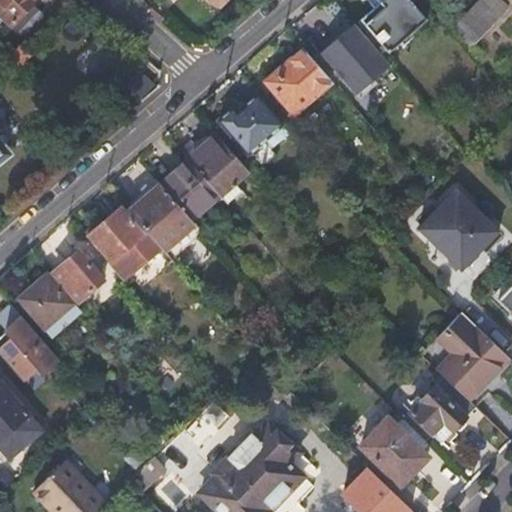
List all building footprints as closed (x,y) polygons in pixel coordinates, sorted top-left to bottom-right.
[(0,0),(0,12),(13,24),(34,0),(0,0)] [(428,21),(410,0),(385,0),(382,3),(387,9),(367,25),(391,54),(428,21)] [(498,0),(478,0),(451,29),(469,50),(507,9),(498,0)] [(335,41),(338,45),(358,27),(355,23),(335,41)] [(357,95),(391,65),(358,27),(338,45),(335,41),(321,53),(357,95)] [(22,41),(0,63),(0,67),(7,75),(32,50),(22,41)] [(333,82),(304,49),(267,81),(295,115),(333,82)] [(153,86),(127,61),(112,78),(138,102),(153,86)] [(501,70),(493,78),(501,88),(510,78),(501,70)] [(237,107),(222,120),(250,153),(283,124),(258,96),(239,110),(237,107)] [(250,171),(216,133),(188,157),(191,161),(222,196),(237,183),(250,171)] [(191,161),(163,184),(194,219),(222,196),(191,161)] [(237,183),(222,196),(228,203),(243,190),(237,183)] [(194,219),(163,184),(131,211),(147,230),(163,249),(166,251),(198,224),(194,219)] [(462,270),(500,231),(489,220),(485,224),(472,211),(476,207),(458,189),(440,206),(451,216),(447,220),(437,210),(420,228),(435,243),(441,237),(455,252),(450,257),(462,270)] [(163,249),(147,230),(145,232),(122,206),(89,235),(112,261),(109,263),(125,282),(163,249)] [(451,216),(440,206),(437,210),(447,220),(451,216)] [(81,251),(55,271),(80,300),(105,279),(81,251)] [(48,274),(20,298),(46,327),(54,335),(80,312),(73,304),(48,274)] [(511,281),(495,298),(511,315),(511,281)] [(0,314),(0,323),(8,332),(9,330),(16,337),(29,325),(23,318),(24,316),(12,303),(0,314)] [(470,319),(463,313),(440,337),(457,355),(440,372),(448,380),(469,400),(510,359),(470,319)] [(45,374),(61,359),(24,316),(23,318),(29,325),(16,337),(9,330),(8,332),(9,333),(0,341),(0,351),(26,381),(40,369),(45,374)] [(469,400),(448,380),(439,388),(467,417),(477,407),(469,400)] [(0,381),(0,448),(11,461),(44,432),(0,381)] [(467,417),(439,388),(437,386),(412,410),(442,442),(467,417)] [(177,417),(163,401),(154,409),(168,424),(177,417)] [(389,418),(362,444),(401,483),(427,457),(389,418)] [(217,478),(202,493),(221,511),(289,511),(314,486),(287,457),(296,447),(270,422),(255,437),(252,435),(214,474),(217,478)] [(168,471),(154,456),(150,460),(129,480),(144,494),(168,471)] [(95,511),(106,502),(64,459),(32,490),(53,511),(95,511)] [(159,511),(161,511),(144,494),(129,480),(119,490),(141,511),(159,511)]
